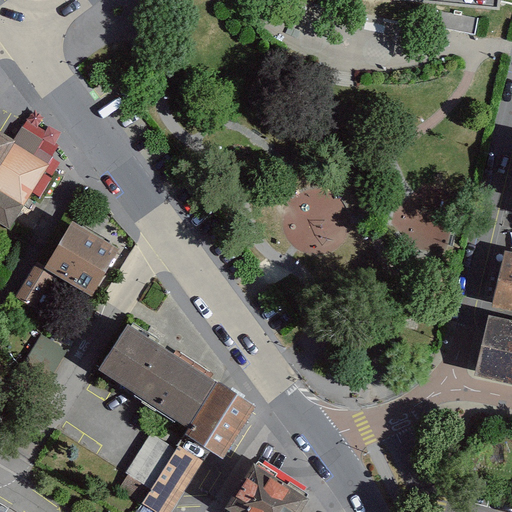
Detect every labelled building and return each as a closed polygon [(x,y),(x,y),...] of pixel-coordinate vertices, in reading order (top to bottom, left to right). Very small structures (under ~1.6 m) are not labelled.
[(434,27),(475,35),(479,19),(437,10),(434,27)] [(0,133),(0,223),(10,230),(57,153),(45,145),(49,139),(24,124),(13,141),(0,133)] [(118,243),(70,215),(42,263),(90,291),(118,243)] [(511,251),(504,249),(491,303),(511,308),(511,251)] [(511,316),(489,311),(474,369),(511,378),(511,316)] [(125,316),(96,362),(188,420),(217,374),(125,316)] [(44,335),(28,361),(52,375),(68,349),(44,335)] [(255,399),(217,374),(188,420),(185,428),(212,444),(223,451),(255,399)] [(133,511),(170,511),(212,444),(185,428),(133,511)] [(294,511),(308,492),(254,457),(219,511),(294,511)]
